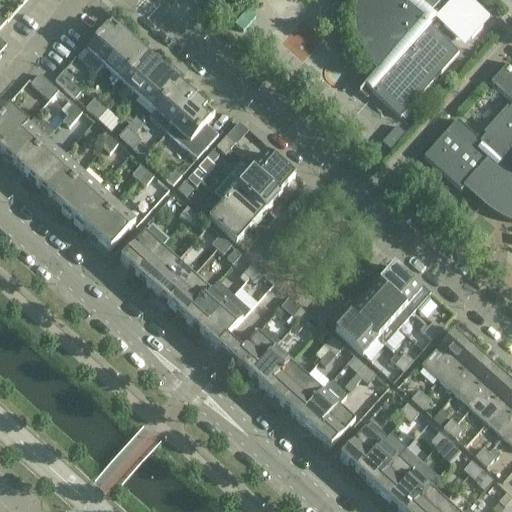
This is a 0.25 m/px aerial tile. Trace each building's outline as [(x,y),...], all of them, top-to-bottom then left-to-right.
[(481,11),(480,10),(469,1),(453,2),(450,5),(444,0),(357,0),(356,2),(354,13),(353,24),(354,35),(356,45),(361,56),(367,66),(374,75),(369,81),(358,93),(359,94),(364,88),(400,120),(458,55),(446,44),(452,38),(455,41),(458,41),(465,40),(471,40),(480,30),(482,28),(481,11)] [(86,52),(104,68),(128,41),(110,25),(86,52)] [(128,41),(104,68),(121,83),(145,56),(128,41)] [(145,56),(121,83),(138,99),(162,72),(145,56)] [(489,82),(511,102),(511,107),(508,112),(506,110),(483,136),(485,138),(482,141),(456,116),(420,154),(447,179),(451,174),(478,200),(494,212),(511,221),(511,68),(506,63),(489,82)] [(162,72),(138,99),(155,114),(179,87),(162,72)] [(54,83),(63,91),(72,81),(63,73),(54,83)] [(49,103),(57,94),(39,77),(30,87),(49,103)] [(179,87),(155,114),(172,129),(196,102),(179,87)] [(94,101),(85,110),(91,116),(100,107),(94,101)] [(196,102),(172,129),(166,136),(196,163),(218,138),(206,127),(214,118),(196,102)] [(67,120),(75,110),(69,104),(60,114),(67,120)] [(100,107),(91,116),(98,122),(107,112),(100,107)] [(73,125),(82,115),(75,110),(67,120),(73,125)] [(0,155),(1,156),(27,128),(8,111),(0,120),(0,155)] [(37,115),(30,124),(48,138),(55,130),(37,115)] [(27,128),(1,156),(3,158),(1,160),(10,168),(12,166),(19,172),(45,144),(27,128)] [(126,147),(134,137),(128,131),(119,141),(126,147)] [(102,152),(111,142),(104,136),(96,146),(102,152)] [(126,147),(132,152),(141,143),(134,137),(126,147)] [(235,146),(226,138),(221,144),(229,152),(235,146)] [(109,157),(117,147),(111,142),(102,152),(109,157)] [(45,144),(19,172),(37,188),(62,160),(45,144)] [(229,152),(221,144),(216,150),(225,158),(229,152)] [(267,155),(252,172),(279,197),(294,180),(267,155)] [(62,160),(37,188),(55,204),(80,176),(62,160)] [(138,184),(147,174),(140,168),(131,178),(138,184)] [(206,178),(197,170),(192,176),(201,184),(206,178)] [(252,172),(237,188),(265,213),(279,197),(252,172)] [(172,189),(181,179),(174,173),(166,183),(172,189)] [(144,189),(153,180),(147,174),(138,184),(144,189)] [(80,176),(55,204),(62,211),(60,213),(69,221),(71,219),(73,220),(98,192),(80,176)] [(201,184),(192,176),(187,182),(196,190),(201,184)] [(265,213),(237,188),(223,204),(250,229),(265,213)] [(98,192),(73,220),(74,222),(72,224),(81,232),(83,230),(91,236),(116,208),(98,192)] [(250,229),(223,204),(208,221),(236,246),(250,229)] [(116,208),(91,236),(109,253),(135,224),(116,208)] [(185,224),(193,215),(186,209),(178,218),(185,224)] [(190,229),(198,220),(193,215),(185,224),(190,229)] [(120,263),(136,278),(161,250),(144,235),(120,263)] [(217,253),(225,244),(219,238),(211,247),(217,253)] [(222,258),(230,249),(225,244),(217,253),(222,258)] [(161,250),(136,278),(152,292),(177,265),(161,250)] [(177,265),(152,292),(168,307),(193,279),(177,265)] [(249,282),(257,273),(251,267),(243,276),(249,282)] [(393,268),(378,285),(406,310),(421,293),(393,268)] [(254,287),(262,278),(257,273),(249,282),(254,287)] [(193,279),(168,307),(184,321),(209,294),(193,279)] [(406,310),(378,285),(364,301),(391,326),(406,310)] [(209,294),(184,321),(201,336),(225,308),(209,294)] [(293,316),(300,307),(289,299),(282,307),(293,316)] [(391,326),(364,301),(349,317),(377,342),(391,326)] [(225,308),(201,336),(217,351),(242,323),(225,308)] [(297,325),(305,316),(299,311),(291,320),(297,325)] [(302,330),(310,321),(305,316),(297,325),(302,330)] [(377,342),(349,317),(334,334),(362,359),(377,342)] [(436,338),(442,332),(433,324),(427,330),(436,338)] [(249,379),(274,351),(280,344),(264,329),(232,364),(249,379)] [(436,338),(427,330),(422,335),(431,343),(436,338)] [(421,369),(437,384),(469,348),(453,333),(421,369)] [(329,354),(337,345),(331,340),(323,349),(329,354)] [(334,359),(342,350),(337,345),(329,354),(334,359)] [(469,348),(437,384),(454,398),(486,362),(469,348)] [(274,351),(249,379),(265,393),(290,366),(274,351)] [(407,370),(413,364),(404,356),(399,362),(407,370)] [(407,370),(399,362),(394,367),(403,375),(407,370)] [(486,362),(454,398),(470,413),(502,377),(486,362)] [(290,366),(265,393),(281,408),(306,380),(290,366)] [(361,383),(369,374),(363,368),(355,377),(361,383)] [(367,388),(375,379),(369,374),(361,383),(367,388)] [(511,386),(502,377),(470,413),(486,427),(511,397),(511,386)] [(306,380),(281,408),(297,422),(322,394),(306,380)] [(418,393),(410,402),(416,407),(424,398),(418,393)] [(322,394),(297,422),(313,437),(338,409),(322,394)] [(511,397),(486,427),(502,441),(511,429),(511,397)] [(424,398),(416,407),(422,413),(430,404),(424,398)] [(404,421),(412,412),(406,407),(398,416),(404,421)] [(338,409),(313,437),(330,452),(355,424),(338,409)] [(410,426),(418,417),(412,412),(404,421),(410,426)] [(437,416),(432,422),(438,427),(443,422),(437,416)] [(450,422),(442,431),(448,436),(456,427),(450,422)] [(356,475),(381,447),(387,440),(370,425),(339,460),(356,475)] [(456,427),(448,436),(454,441),(462,433),(456,427)] [(511,429),(502,441),(511,450),(511,429)] [(436,450),(444,441),(438,436),(430,445),(436,450)] [(442,455),(450,446),(444,441),(436,450),(442,455)] [(381,447),(356,475),(372,489),(397,461),(381,447)] [(480,465),(491,453),(485,447),(482,450),(482,451),(474,460),(480,465)] [(486,470),(494,461),(495,462),(498,459),(491,453),(480,465),(486,470)] [(397,461),(372,489),(388,504),(413,476),(397,461)] [(468,479),(476,470),(470,464),(462,473),(468,479)] [(474,484),(482,475),(476,470),(468,479),(474,484)] [(413,476),(388,504),(397,511),(409,511),(429,490),(413,476)] [(429,490),(409,511),(438,511),(445,505),(429,490)] [(491,511),(502,511),(511,502),(506,496),(491,511)]
